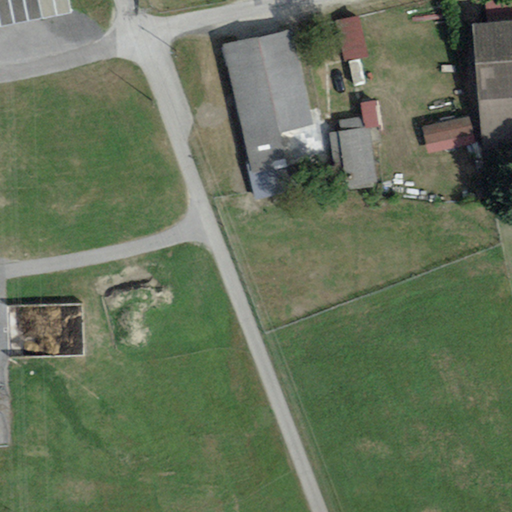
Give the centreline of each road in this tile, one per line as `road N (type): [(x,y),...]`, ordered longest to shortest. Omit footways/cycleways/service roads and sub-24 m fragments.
road 1 (unclassified): [(140,36),(319,511)]
road 2 (residential): [(140,36),(320,0)]
road 3 (residential): [(0,76),(140,36)]
